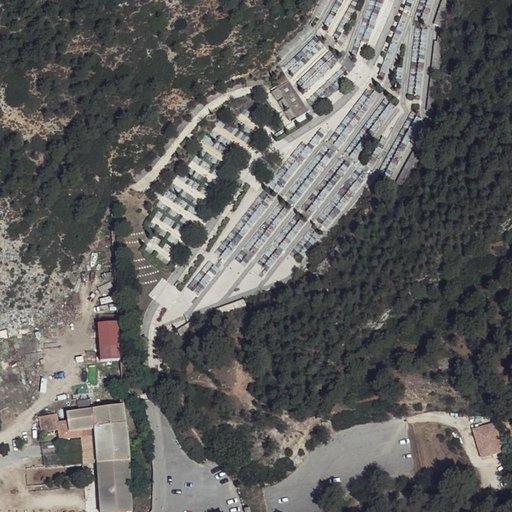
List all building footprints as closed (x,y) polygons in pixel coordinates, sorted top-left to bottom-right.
[(104,355),(118,354),(115,316),(100,318),(104,355)] [(104,411),(104,412),(105,422),(96,423),(97,430),(102,509),(133,507),(131,470),(132,469),(124,401),(115,402),(116,409),(104,411)] [(116,409),(115,402),(80,405),(80,412),(91,411),(92,413),(104,412),(104,411),(116,409)] [(66,413),(67,424),(67,427),(96,423),(105,422),(104,412),(92,413),(91,411),(80,412),(68,413),(66,413)] [(39,415),(41,427),(59,425),(58,414),(39,415)] [(493,422),(472,428),(481,458),(502,452),(493,422)] [(96,423),(67,427),(67,424),(59,425),(60,433),(97,430),(96,423)]
